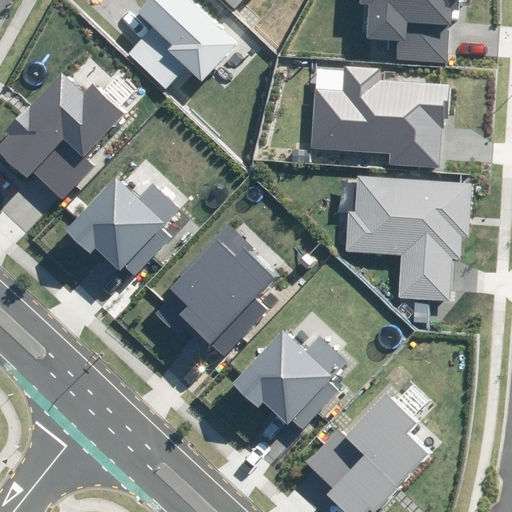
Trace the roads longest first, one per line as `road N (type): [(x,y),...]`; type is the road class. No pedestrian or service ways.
road 1 (residential): [(95,391),(227,511)]
road 2 (residential): [(0,303),(95,391)]
road 3 (residential): [(163,511),(68,426)]
